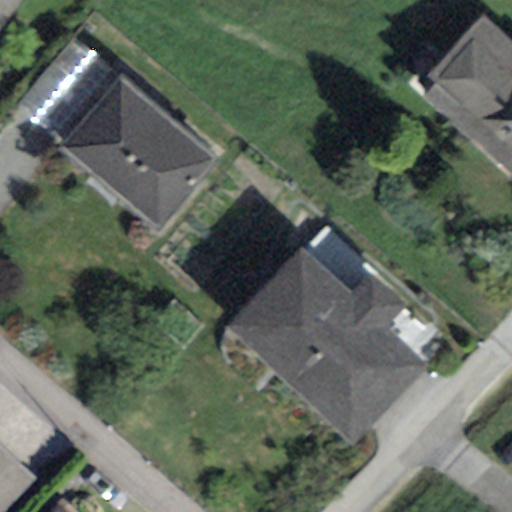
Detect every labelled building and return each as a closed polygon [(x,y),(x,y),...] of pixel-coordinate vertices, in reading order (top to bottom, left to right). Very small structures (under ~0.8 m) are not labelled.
[(0,0),(0,21),(16,0),(0,0)] [(511,45),(482,19),(428,75),(439,85),(425,100),(511,183),(511,45)] [(58,135),(113,70),(73,37),(19,102),(58,135)] [(121,82),(65,148),(159,228),(216,162),(121,82)] [(325,229),(227,329),(354,452),(434,370),(389,326),(407,307),(325,229)] [(0,448),(0,511),(11,511),(38,482),(0,448)]
